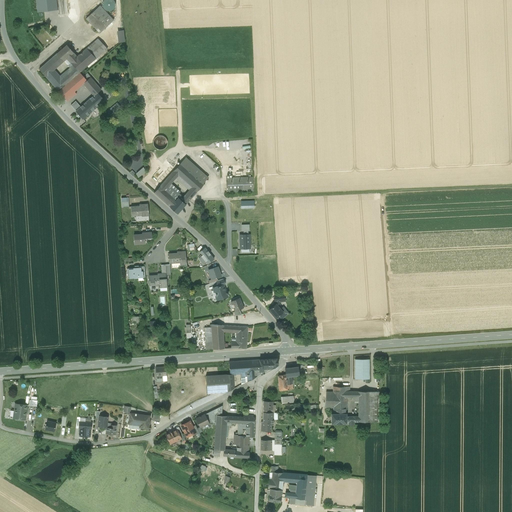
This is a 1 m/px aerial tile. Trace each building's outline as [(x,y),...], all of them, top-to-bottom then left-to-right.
[(56,0),(35,0),(37,12),(57,10),(56,0)] [(102,7),(104,8),(105,10),(107,11),(109,11),(111,10),(113,9),(114,7),(115,5),(115,3),(114,1),(113,0),(103,0),(102,2),(102,4),(102,7)] [(100,5),(85,19),(99,34),(113,20),(100,5)] [(124,30),(116,31),(118,43),(125,42),(124,30)] [(77,56),(70,63),(80,72),(107,49),(98,39),(77,56)] [(77,56),(67,45),(57,54),(64,61),(67,59),(70,63),(77,56)] [(80,72),(70,63),(68,66),(69,68),(66,71),(60,77),(54,70),(64,61),(57,54),(39,69),(58,91),(80,72)] [(80,72),(58,91),(68,102),(76,94),(75,92),(83,85),(87,81),(80,72)] [(91,78),(83,85),(93,97),(98,93),(101,90),(91,78)] [(93,97),(84,105),(88,109),(87,110),(90,113),(105,101),(98,93),(93,97)] [(75,101),(71,105),(76,111),(80,108),(75,101)] [(117,102),(109,109),(113,114),(121,107),(117,102)] [(88,109),(84,105),(80,108),(76,111),(83,119),(90,113),(87,110),(88,109)] [(156,148),(158,149),(160,150),(163,149),(165,148),(166,146),(167,144),(167,142),(166,140),(165,138),(163,137),(161,136),(159,136),(157,137),(155,138),(154,140),(153,142),(153,144),(154,146),(156,148)] [(171,184),(176,178),(189,190),(180,200),(186,205),(204,184),(203,183),(208,178),(185,158),(174,171),(161,185),(154,193),(170,207),(177,200),(175,198),(180,192),(171,184)] [(135,176),(138,179),(146,171),(143,168),(135,176)] [(252,175),(226,176),(226,192),(253,191),(252,175)] [(180,200),(178,198),(177,200),(170,207),(177,214),(186,205),(180,200)] [(142,206),(131,207),(132,216),(149,215),(148,204),(142,205),(142,206)] [(243,231),(244,235),(248,235),(248,231),(249,231),(249,225),(241,225),(241,231),(243,231)] [(142,234),(133,234),(134,245),(145,244),(145,239),(152,238),(152,232),(142,232),(142,234)] [(244,235),(239,235),(239,250),(251,250),(250,235),(248,235),(244,235)] [(205,248),(199,252),(202,255),(198,259),(203,265),(206,262),(207,264),(214,259),(205,248)] [(186,251),(177,252),(177,253),(169,253),(169,263),(186,262),(186,251)] [(133,268),(127,269),(127,278),(129,278),(134,278),(137,278),(137,279),(142,278),(144,278),(144,277),(145,277),(144,266),(138,267),(138,266),(134,266),(134,268),(133,268)] [(208,271),(211,280),(217,278),(222,276),(218,267),(208,271)] [(161,273),(157,273),(157,275),(148,275),(149,286),(160,285),(160,288),(167,287),(166,275),(166,273),(161,273)] [(217,287),(214,288),(212,288),(217,301),(219,300),(226,297),(227,296),(227,295),(228,293),(228,292),(226,291),(225,290),(225,289),(224,288),(224,287),(223,285),(217,287)] [(172,289),(172,298),(175,298),(175,294),(180,294),(180,289),(172,289)] [(285,294),(274,295),(274,303),(275,303),(281,302),(286,302),(285,294)] [(230,302),(235,312),(240,310),(244,308),(239,298),(230,302)] [(281,302),(275,303),(276,304),(269,310),(276,319),(277,318),(278,320),(280,318),(282,320),(289,313),(283,306),(281,308),(279,306),(281,304),(281,302)] [(238,326),(211,325),(211,327),(204,328),(206,350),(224,349),(224,332),(237,333),(238,326)] [(248,327),(238,326),(237,333),(236,341),(247,342),(248,327)] [(276,358),(228,361),(229,374),(206,376),(206,394),(227,392),(234,387),(234,376),(240,375),(241,385),(276,366),(276,358)] [(369,359),(355,359),(355,379),(369,379),(369,359)] [(166,367),(156,367),(157,381),(167,381),(166,367)] [(286,376),(299,375),(298,367),(285,368),(286,376)] [(358,422),(379,422),(379,392),(353,391),(350,391),(350,387),(333,387),(333,392),(326,392),(325,407),(333,408),(333,414),(347,413),(347,398),(350,398),(353,398),(353,401),(358,401),(358,422)] [(273,401),(264,401),(264,409),(269,409),(269,413),(275,413),(275,405),(273,404),(273,401)] [(27,405),(15,404),(14,411),(26,413),(27,405)] [(26,413),(14,411),(13,418),(25,420),(26,413)] [(135,414),(130,413),(129,424),(140,426),(140,428),(148,429),(150,416),(137,414),(137,413),(135,413),(135,414)] [(277,418),(277,413),(275,413),(269,413),(263,413),(262,422),(261,422),(261,431),(271,431),(272,423),(273,423),(273,418),(277,418)] [(346,424),(346,413),(331,414),(331,424),(346,424)] [(205,414),(196,419),(200,428),(209,423),(206,416),(205,414)] [(220,450),(224,451),(225,451),(225,450),(225,438),(228,439),(229,433),(226,433),(226,422),(227,416),(216,415),(214,455),(220,456),(220,450)] [(107,423),(108,417),(99,416),(99,418),(98,426),(107,427),(107,423)] [(255,437),(255,418),(227,416),(226,422),(237,423),(236,435),(246,437),(253,437),(255,437)] [(56,423),(47,421),(45,430),(54,431),(56,423)] [(91,429),(92,423),(79,422),(79,428),(83,429),(83,437),(90,437),(90,429),(91,429)] [(185,423),(181,425),(187,437),(195,433),(196,433),(193,427),(190,422),(186,424),(185,423)] [(111,423),(107,423),(107,427),(106,434),(115,435),(116,425),(111,425),(111,423)] [(179,434),(176,430),(166,435),(167,438),(167,440),(169,441),(170,444),(181,439),(179,434)] [(246,437),(236,435),(234,435),(234,443),(234,445),(237,445),(249,446),(249,443),(249,441),(253,441),(253,437),(246,437)] [(274,440),(261,440),(261,450),(274,450),(274,454),(281,454),(281,445),(274,445),(274,440)] [(249,458),(249,446),(237,445),(237,451),(227,450),(225,450),(225,451),(224,451),(223,456),(227,456),(249,458)] [(308,475),(272,472),(272,478),(269,478),(268,488),(270,489),(268,501),(281,502),(282,486),(283,486),(284,484),(283,484),(283,482),(297,483),(296,490),(291,489),(290,493),(285,492),(285,497),(289,498),(289,503),(313,506),(316,476),(308,475)]
